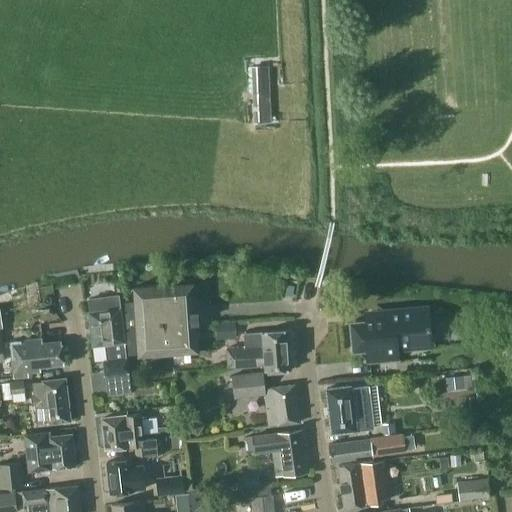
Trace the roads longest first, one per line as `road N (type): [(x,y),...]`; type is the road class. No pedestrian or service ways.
road 1 (residential): [(94,511),(66,291)]
road 2 (residential): [(323,511),(300,314)]
